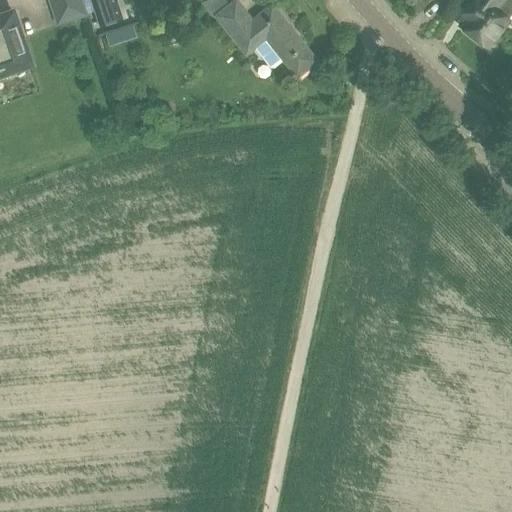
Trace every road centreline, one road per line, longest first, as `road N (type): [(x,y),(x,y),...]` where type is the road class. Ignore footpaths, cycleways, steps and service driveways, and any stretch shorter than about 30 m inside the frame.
road 1 (track): [(273,511),(369,52),(388,37)]
road 2 (primary): [(511,162),(357,0)]
